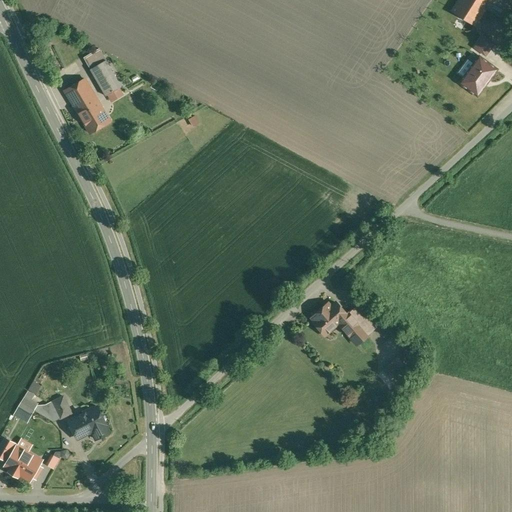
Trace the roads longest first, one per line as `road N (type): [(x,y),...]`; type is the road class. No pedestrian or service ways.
road 1 (unclassified): [(153,437),(511,102)]
road 2 (secondary): [(153,437),(140,341),(108,233),(9,28)]
